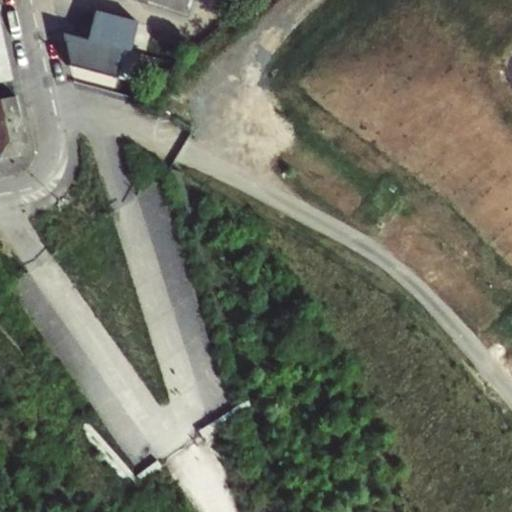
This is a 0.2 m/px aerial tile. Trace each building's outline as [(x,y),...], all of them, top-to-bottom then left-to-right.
[(187,0),(143,0),(183,13),(187,0)] [(63,32),(71,69),(116,80),(123,52),(129,53),(136,24),(92,13),(87,38),(63,32)] [(6,50),(0,51),(0,65),(9,63),(6,50)] [(0,65),(0,79),(12,77),(9,63),(0,65)] [(15,94),(0,97),(0,160),(16,157),(26,144),(15,94)]
